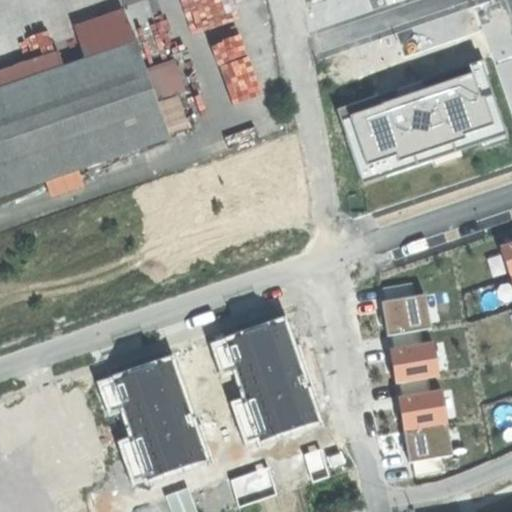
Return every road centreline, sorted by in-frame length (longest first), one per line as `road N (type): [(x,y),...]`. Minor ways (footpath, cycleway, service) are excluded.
road 1 (residential): [(330,255),(0,365)]
road 2 (track): [(286,0),(330,255)]
road 3 (residential): [(330,255),(374,497)]
road 4 (residential): [(511,192),(330,255)]
road 5 (residential): [(374,497),(511,456)]
